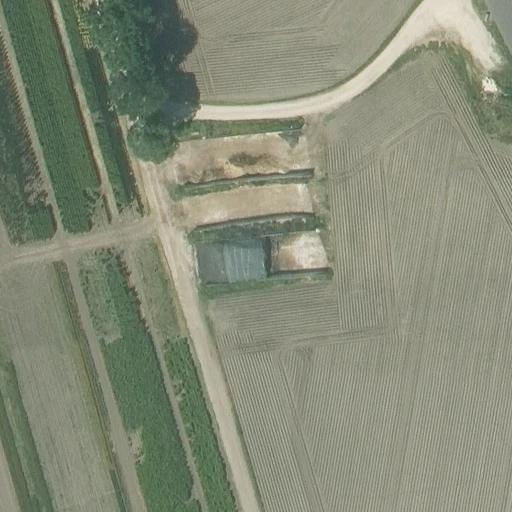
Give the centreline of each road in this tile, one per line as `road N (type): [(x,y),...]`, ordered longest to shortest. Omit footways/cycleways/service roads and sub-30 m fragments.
road 1 (track): [(106,0),(248,511)]
road 2 (track): [(427,0),(399,48),(364,85),(332,102),(273,112),(137,111)]
